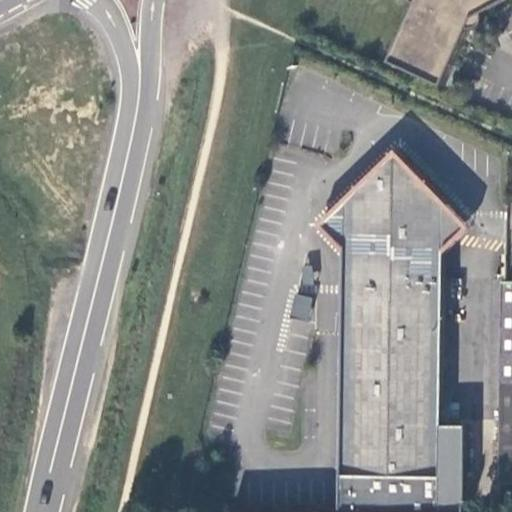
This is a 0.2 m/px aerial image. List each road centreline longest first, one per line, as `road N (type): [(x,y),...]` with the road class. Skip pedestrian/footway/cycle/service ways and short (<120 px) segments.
road 1 (trunk): [(73,420),(129,100),(123,41),(97,0)]
road 2 (trunk): [(73,420),(147,127),(155,0)]
